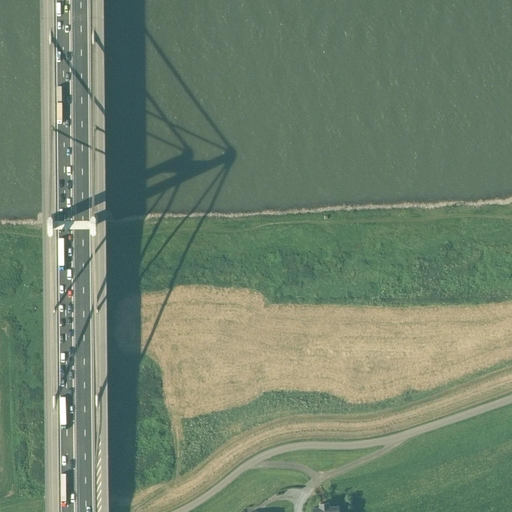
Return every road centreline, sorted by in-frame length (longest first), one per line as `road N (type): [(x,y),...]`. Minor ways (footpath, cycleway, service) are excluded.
road 1 (unclassified): [(45,0),(50,511)]
road 2 (trunk): [(86,511),(81,0)]
road 3 (unclassified): [(104,511),(99,0)]
road 4 (trunk): [(62,0),(66,511)]
road 5 (unclassified): [(178,511),(285,447),(395,439),(511,398)]
road 6 (track): [(131,270),(176,441),(169,486),(132,511)]
